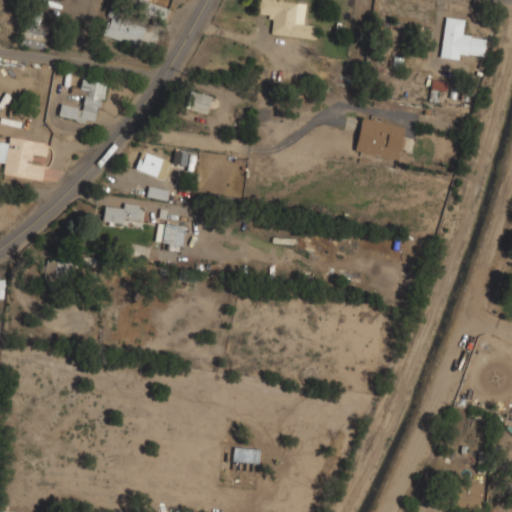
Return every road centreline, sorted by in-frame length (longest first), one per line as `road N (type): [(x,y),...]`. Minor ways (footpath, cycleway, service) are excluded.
road 1 (residential): [(511,29),(390,410),(343,511)]
road 2 (tertiary): [(207,0),(135,116),(0,247)]
road 3 (residential): [(165,73),(0,49)]
